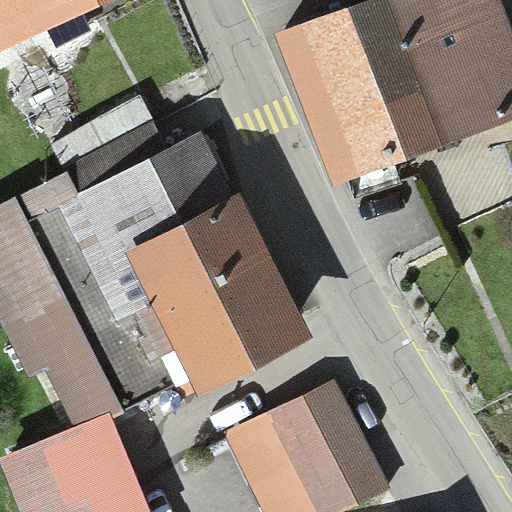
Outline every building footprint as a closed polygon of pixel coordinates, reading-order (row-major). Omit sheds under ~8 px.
[(0,0),(0,49),(95,0),(0,0)] [(511,81),(485,0),(379,0),(277,34),(326,182),(511,121),(511,81)] [(120,250),(221,200),(190,138),(157,154),(130,100),(41,144),(59,182),(7,208),(46,287),(120,250)] [(221,200),(120,250),(188,386),(288,336),(221,200)] [(321,391),(266,417),(312,511),(325,511),(369,491),(321,391)] [(119,511),(99,465),(31,494),(38,511),(119,511)]
